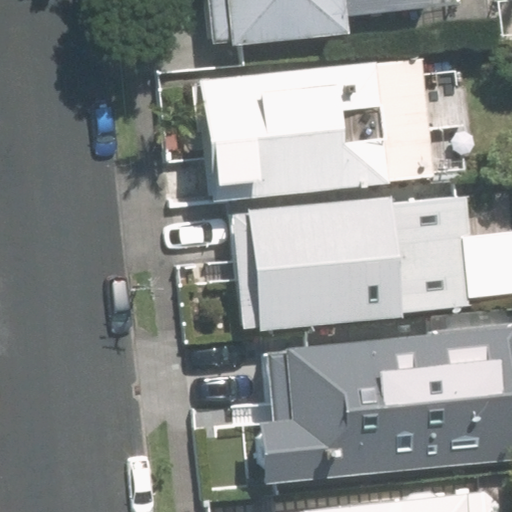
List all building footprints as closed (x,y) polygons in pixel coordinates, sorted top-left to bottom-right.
[(346,15),(461,3),(460,0),(225,0),(230,38),(347,27),(346,15)] [(176,199),(435,172),(423,55),(199,78),(207,154),(172,158),(176,199)] [(247,210),(259,322),(460,302),(449,189),(247,210)] [(271,475),(488,453),(475,326),(289,344),(296,417),(265,420),(271,475)] [(469,511),(467,489),(302,506),(302,511),(469,511)]
